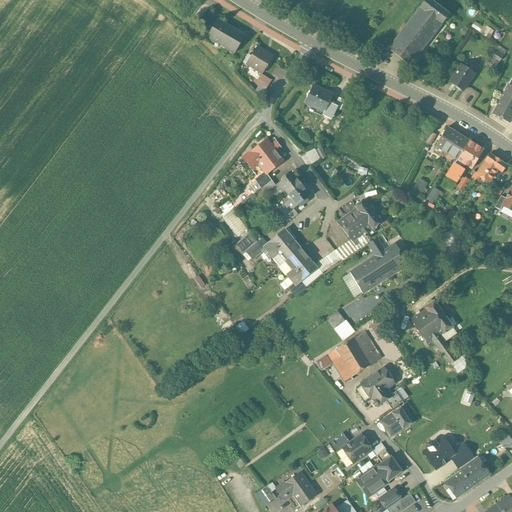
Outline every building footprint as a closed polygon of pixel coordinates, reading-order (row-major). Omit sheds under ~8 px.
[(449,15),(429,0),(425,0),(414,15),(437,32),(449,15)] [(414,15),(388,50),(410,67),(437,32),(414,15)] [(231,28),(217,20),(207,38),(221,46),(231,28)] [(245,36),(231,28),(221,46),(235,54),(245,36)] [(496,50),(504,55),(506,51),(498,46),(496,50)] [(273,56),(258,47),(251,57),(246,65),(261,74),(262,74),(273,56)] [(504,55),(496,50),(491,57),(493,58),(499,61),(504,55)] [(248,55),(243,63),(246,65),(251,57),(248,55)] [(499,61),(493,58),(490,62),(496,66),(499,61)] [(474,74),(460,65),(449,82),(456,87),(456,88),(460,91),(461,90),(463,91),(474,74)] [(262,74),(261,74),(255,84),(259,86),(256,91),(264,96),(267,91),(265,90),(272,81),(262,74)] [(511,86),(508,84),(500,100),(511,106),(511,86)] [(324,92),(314,87),(314,86),(313,86),(304,104),(324,113),(333,95),(325,91),(324,92)] [(339,98),(334,107),(340,110),(345,101),(339,98)] [(511,118),(511,106),(500,100),(492,115),(509,124),(511,118)] [(437,122),(420,112),(414,122),(431,132),(437,122)] [(468,141),(447,128),(435,147),(457,160),(468,141)] [(431,132),(425,143),(430,146),(436,135),(431,132)] [(266,140),(242,158),(243,160),(239,163),(245,170),(249,167),(251,170),(258,164),(260,166),(265,172),(267,175),(283,162),(266,140)] [(483,150),(468,141),(457,160),(446,177),(456,183),(458,179),(459,178),(463,170),(461,169),(463,164),(471,169),(483,150)] [(321,148),(316,151),(320,159),(325,157),(321,148)] [(315,149),(306,154),(311,165),(320,160),(315,149)] [(506,166),(490,154),(476,174),(481,178),(489,183),(498,170),(502,173),(506,166)] [(265,172),(255,180),(256,182),(261,189),(272,181),(267,175),(265,172)] [(292,173),(289,176),(288,174),(277,182),(278,184),(284,191),(287,195),(301,185),(292,173)] [(476,174),(475,174),(470,180),(476,185),(481,178),(476,174)] [(464,178),(458,188),(462,191),(469,181),(464,178)] [(427,184),(420,179),(415,187),(421,192),(424,189),(427,184)] [(272,181),(265,187),(269,191),(271,189),(276,186),(272,181)] [(256,182),(249,188),(254,194),(261,189),(256,182)] [(276,186),(271,189),(277,197),(284,191),(278,184),(276,186)] [(301,185),(287,195),(291,199),(296,207),(300,203),(302,205),(308,201),(306,199),(309,196),(301,185)] [(501,190),(497,187),(492,196),(496,199),(501,190)] [(511,187),(506,199),(502,206),(502,207),(511,211),(511,187)] [(434,188),(429,197),(435,201),(440,192),(434,188)] [(501,196),(494,207),(500,211),(502,207),(502,206),(506,199),(501,196)] [(291,199),(283,205),(289,212),(296,207),(291,199)] [(363,200),(355,206),(356,208),(349,213),(365,233),(381,222),(363,200)] [(294,211),(286,217),(289,221),(297,215),(294,211)] [(365,233),(349,213),(337,222),(353,242),(365,233)] [(268,244),(263,248),(265,251),(279,267),(301,249),(285,230),(268,244)] [(390,246),(383,235),(377,239),(384,250),(390,246)] [(263,238),(246,252),(253,261),(265,251),(263,248),(268,244),(263,238)] [(377,239),(368,245),(375,256),(380,253),(384,250),(377,239)] [(336,254),(341,260),(358,249),(353,242),(336,254)] [(384,250),(380,253),(393,274),(408,264),(395,243),(390,246),(384,250)] [(301,249),(279,267),(293,284),(295,286),(300,282),(317,268),(314,265),(301,249)] [(334,251),(314,265),(317,268),(322,274),(323,273),(341,260),(336,254),(334,251)] [(375,256),(350,273),(363,294),(393,274),(380,253),(375,256)] [(300,282),(305,288),(322,274),(317,268),(300,282)] [(300,282),(295,286),(293,284),(288,288),(295,297),(305,288),(300,282)] [(435,301),(427,307),(427,308),(411,319),(427,343),(432,340),(440,335),(444,332),(444,333),(453,327),(435,301)] [(337,311),(326,319),(331,325),(342,316),(337,311)] [(342,316),(331,325),(343,341),(354,333),(342,316)] [(381,359),(364,332),(355,338),(371,364),(381,359)] [(453,354),(440,335),(432,340),(445,360),(453,354)] [(355,338),(335,350),(351,377),(371,364),(355,338)] [(351,377),(335,350),(328,354),(345,381),(351,377)] [(453,354),(445,360),(449,365),(457,360),(453,354)] [(381,406),(381,404),(386,401),(387,402),(397,395),(395,392),(392,394),(388,389),(395,384),(383,366),(359,383),(373,402),(373,404),(375,407),(378,408),(381,406)] [(401,401),(408,397),(402,387),(396,391),(401,401)] [(402,402),(397,395),(387,402),(392,409),(402,402)] [(401,408),(382,420),(381,421),(391,436),(410,424),(401,408)] [(343,433),(328,443),(335,454),(337,453),(343,449),(342,448),(350,443),(343,433)] [(511,440),(507,434),(498,441),(505,449),(511,443),(511,440)] [(350,443),(342,448),(343,449),(337,453),(347,468),(353,464),(372,450),(361,435),(350,443)] [(427,448),(422,452),(436,471),(451,460),(458,470),(474,458),(464,443),(453,451),(443,436),(436,441),(431,441),(427,444),(427,448)] [(385,449),(375,456),(381,464),(391,457),(385,449)] [(364,476),(359,479),(358,478),(357,479),(358,480),(357,480),(368,496),(388,482),(402,472),(391,457),(364,476)] [(478,458),(460,471),(462,472),(445,484),(455,499),(490,474),(478,458)] [(366,464),(359,469),(364,476),(371,471),(366,464)] [(316,496),(299,472),(275,489),(283,500),(292,494),(301,506),(316,496)] [(276,497),(268,486),(262,490),(270,501),(276,497)] [(394,489),(379,499),(387,510),(401,500),(394,489)] [(401,500),(387,510),(388,511),(400,511),(415,502),(409,494),(401,500)] [(511,511),(511,501),(509,497),(498,505),(502,511),(511,511)]
